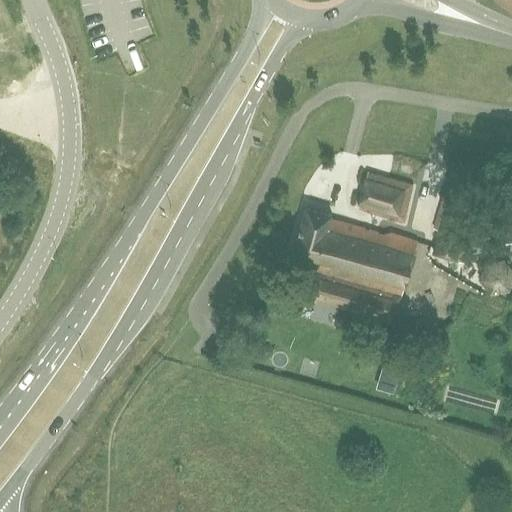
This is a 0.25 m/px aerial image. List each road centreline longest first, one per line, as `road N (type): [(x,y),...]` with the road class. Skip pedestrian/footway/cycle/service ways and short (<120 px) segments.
road 1 (tertiary): [(0,499),(107,356),(302,19)]
road 2 (tertiary): [(270,0),(71,330),(0,427)]
road 3 (residential): [(511,116),(360,91),(324,97),(306,109),(193,315)]
road 4 (unclassified): [(0,324),(55,223),(67,166),(68,97),(33,0)]
road 5 (residential): [(375,0),(511,36)]
